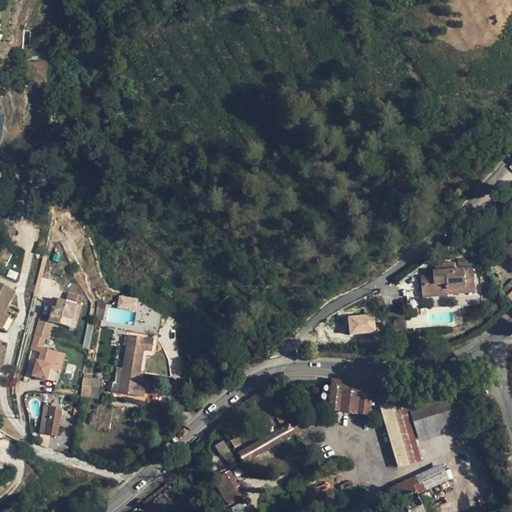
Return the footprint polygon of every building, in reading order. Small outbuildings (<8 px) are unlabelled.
[(1,215),(0,220),(0,223),(8,226),(10,218),(1,215)] [(0,223),(0,226),(2,227),(15,231),(16,228),(8,226),(0,223)] [(471,236),(464,225),(454,232),(461,243),(471,236)] [(15,231),(2,227),(0,233),(0,241),(11,245),(15,231)] [(60,256),(54,254),(52,260),(58,262),(60,256)] [(473,288),(472,269),(454,270),(454,262),(435,264),(436,271),(433,271),(433,275),(421,276),(421,284),(426,284),(427,296),(448,295),(447,290),(473,288)] [(0,329),(1,330),(1,329),(7,318),(8,317),(3,314),(8,305),(15,292),(0,283),(0,329)] [(505,294),(510,288),(507,285),(501,291),(505,294)] [(74,289),(65,287),(63,294),(72,296),(74,289)] [(39,318),(34,336),(45,339),(47,339),(50,330),(52,322),(55,323),(69,327),(76,305),(58,300),(55,309),(52,308),(49,321),(39,318)] [(404,310),(403,300),(389,301),(389,310),(404,310)] [(8,305),(3,314),(8,317),(7,318),(12,321),(18,311),(8,305)] [(80,306),(76,305),(69,327),(74,328),(80,306)] [(104,308),(95,306),(92,319),(102,321),(104,308)] [(374,314),(348,316),(349,334),(376,332),(374,314)] [(7,318),(1,329),(7,332),(12,321),(7,318)] [(152,339),(128,335),(123,369),(139,372),(143,351),(150,353),(152,339)] [(45,339),(34,336),(30,350),(40,352),(38,361),(36,361),(32,376),(46,380),(53,382),(56,372),(53,371),(49,370),(50,365),(54,366),(58,353),(42,348),(45,339)] [(139,372),(123,369),(116,368),(114,383),(111,382),(110,392),(115,392),(144,397),(145,387),(142,386),(137,385),(139,372)] [(81,386),(80,397),(89,398),(91,387),(99,387),(99,380),(91,379),(92,374),(84,373),(83,379),(82,386),(81,386)] [(368,415),(371,385),(332,381),(329,410),(368,415)] [(99,387),(91,387),(89,398),(98,399),(99,387)] [(143,402),(144,397),(115,392),(115,397),(143,402)] [(460,429),(448,397),(426,402),(422,404),(420,399),(407,404),(419,443),(460,429)] [(420,460),(404,405),(403,401),(382,407),(385,417),(399,466),(420,460)] [(49,407),(43,406),(39,434),(45,434),(49,407)] [(61,409),(49,407),(45,434),(56,437),(58,426),(60,416),(61,409)] [(244,464),(295,435),(289,424),(238,453),(244,464)] [(243,445),(238,437),(230,442),(234,450),(243,445)] [(478,457),(474,445),(464,448),(467,460),(478,457)] [(427,490),(449,479),(442,463),(394,485),(401,499),(416,492),(417,495),(427,490)] [(247,495),(241,486),(238,487),(230,472),(214,481),(228,506),(247,495)] [(432,500),(427,490),(417,495),(422,505),(432,500)]
